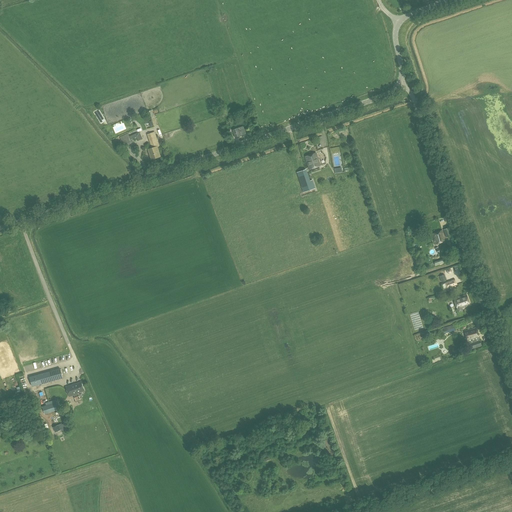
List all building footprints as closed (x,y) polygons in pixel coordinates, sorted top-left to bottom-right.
[(164,99),(164,97),(164,96),(163,94),(162,93),(161,92),(160,90),(158,90),(156,89),(155,89),(154,89),(152,90),(151,91),(150,92),(149,93),(148,94),(147,96),(147,97),(147,99),(148,101),(149,102),(150,103),(151,104),(153,105),(154,106),(155,106),(157,106),(159,105),(160,105),(161,103),(162,102),(163,101),(164,99)] [(233,130),(235,138),(246,134),(244,126),(233,130)] [(130,137),(132,141),(138,138),(139,141),(143,139),(140,132),(130,137)] [(147,135),(152,148),(148,149),(152,159),(160,156),(157,147),(159,146),(155,132),(147,135)] [(119,142),(122,148),(133,143),(132,141),(130,137),(129,134),(120,137),(122,141),(119,142)] [(305,157),(309,169),(321,166),(316,153),(305,157)] [(297,172),(304,192),(315,189),(312,181),(309,182),(305,170),(297,172)] [(443,229),(446,237),(452,235),(450,228),(443,229)] [(432,233),(435,244),(446,241),(443,230),(432,233)] [(446,272),(449,282),(460,278),(457,269),(454,270),(455,274),(450,275),(449,271),(446,272)] [(442,285),(443,290),(448,288),(449,291),(454,289),(453,286),(457,284),(455,280),(442,285)] [(454,298),(459,312),(463,310),(462,308),(471,305),(466,294),(454,298)] [(443,327),(445,333),(456,329),(454,324),(443,327)] [(465,331),(468,342),(471,341),(472,342),(471,342),(473,348),(482,346),(480,340),(479,340),(479,338),(476,327),(465,331)] [(42,372),(45,382),(63,378),(60,368),(42,372)] [(45,382),(42,372),(27,376),(30,387),(45,382)] [(67,387),(70,396),(74,394),(76,401),(80,400),(78,392),(84,390),(81,383),(75,385),(75,384),(67,387)] [(47,406),(49,411),(59,408),(57,403),(47,406)]
